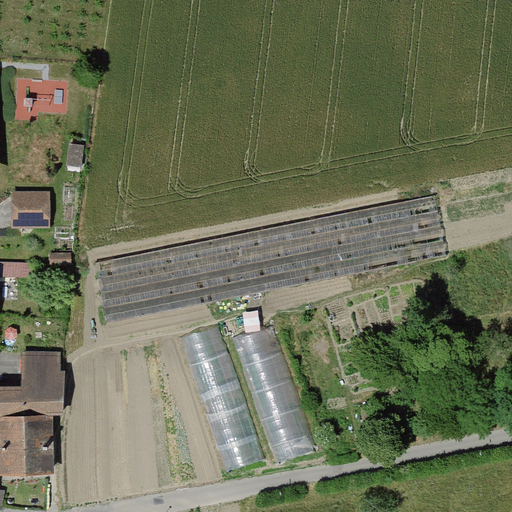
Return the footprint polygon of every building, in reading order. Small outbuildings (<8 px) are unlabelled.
[(69,81),(41,81),(42,112),(70,111),(69,81)] [(95,255),(108,319),(448,253),(436,189),(95,255)] [(50,190),(12,190),(11,228),(50,228),(50,190)] [(272,324),(233,338),(277,464),(317,450),(272,324)] [(180,339),(228,477),(268,463),(220,325),(180,339)] [(0,489),(4,474),(54,473),(53,415),(63,414),(60,352),(21,353),(22,385),(0,385),(0,489)]
